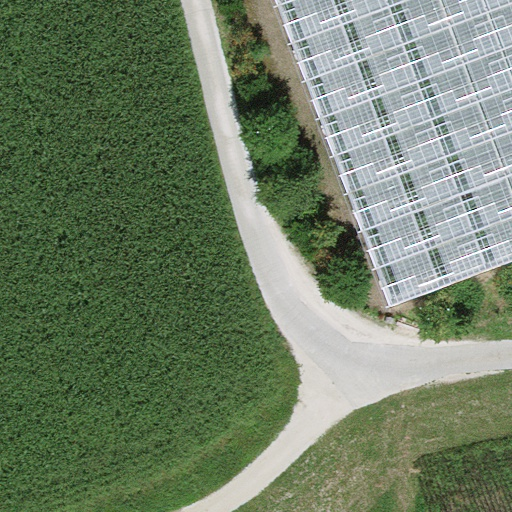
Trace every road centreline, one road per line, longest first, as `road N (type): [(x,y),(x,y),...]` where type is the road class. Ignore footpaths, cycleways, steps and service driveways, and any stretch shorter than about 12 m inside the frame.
road 1 (track): [(511,353),(378,370),(327,358),(295,326),(256,242),(198,0)]
road 2 (track): [(202,511),(290,445),(327,358)]
